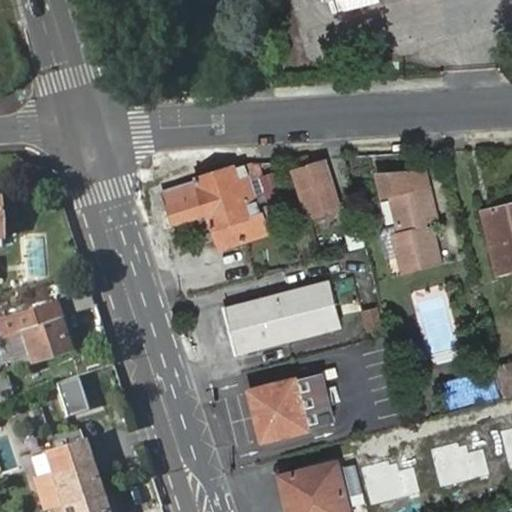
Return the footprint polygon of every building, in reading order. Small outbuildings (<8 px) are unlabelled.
[(294,162),(309,219),(338,211),(324,164),(311,168),(308,158),(294,162)] [(390,183),(398,222),(392,224),(399,254),(401,262),(439,255),(431,215),(438,214),(429,174),(424,175),(421,162),(373,164),(377,185),(390,183)] [(241,179),(253,175),(249,166),(165,193),(176,226),(210,216),(221,247),(271,230),(285,226),(276,200),(262,204),(260,199),(250,203),(241,179)] [(260,199),(253,175),(241,179),(250,203),(260,199)] [(497,231),(490,233),(499,273),(511,269),(511,205),(492,209),(497,231)] [(485,211),(490,233),(497,231),(492,209),(485,211)] [(399,254),(392,224),(382,226),(379,234),(384,257),(399,254)] [(226,305),(237,351),(340,325),(328,280),(226,305)] [(6,294),(0,295),(0,325),(2,333),(19,328),(29,360),(69,348),(59,317),(57,318),(52,301),(12,313),(6,294)] [(361,312),(368,338),(385,334),(379,308),(361,312)] [(511,363),(497,367),(504,396),(511,394),(511,363)] [(252,391),(265,440),(334,422),(321,374),(252,391)] [(83,440),(44,452),(51,472),(34,477),(44,508),(58,504),(101,490),(91,459),(89,460),(83,440)] [(284,478),(292,511),(350,511),(338,464),(284,478)] [(287,511),(292,511),(284,478),(278,480),(287,511)] [(107,511),(101,490),(58,504),(61,511),(107,511)]
